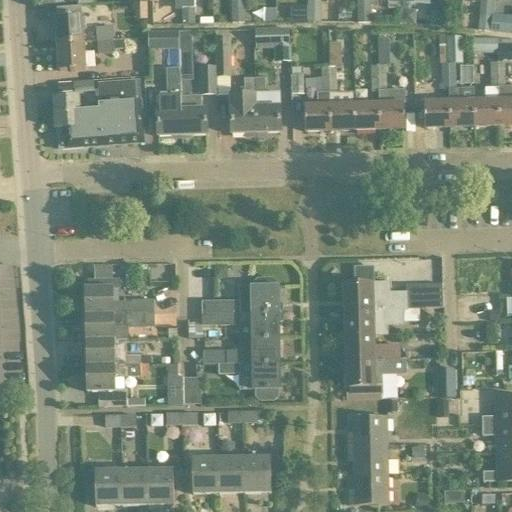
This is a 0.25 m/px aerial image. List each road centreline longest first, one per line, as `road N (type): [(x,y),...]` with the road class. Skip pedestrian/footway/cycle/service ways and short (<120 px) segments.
road 1 (residential): [(300,511),(313,409),(308,168)]
road 2 (residential): [(27,174),(308,168)]
road 3 (residential): [(49,511),(33,250)]
road 4 (residential): [(33,250),(179,248),(181,347)]
road 5 (residential): [(308,168),(511,162)]
road 6 (residential): [(27,174),(13,0)]
road 7 (residential): [(452,348),(451,239),(511,239)]
